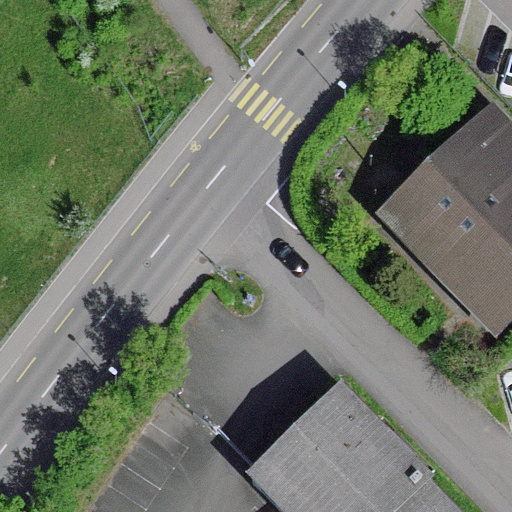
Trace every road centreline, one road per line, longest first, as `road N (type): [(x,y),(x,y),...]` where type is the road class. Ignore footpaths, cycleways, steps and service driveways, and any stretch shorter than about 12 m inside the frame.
road 1 (residential): [(212,199),(511,480)]
road 2 (residential): [(0,457),(212,199)]
road 3 (residential): [(212,199),(375,0)]
